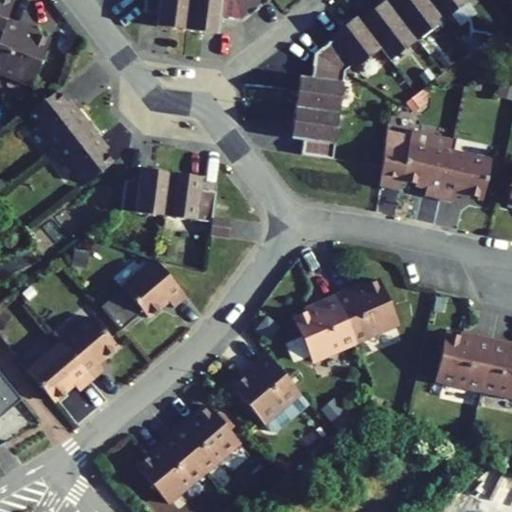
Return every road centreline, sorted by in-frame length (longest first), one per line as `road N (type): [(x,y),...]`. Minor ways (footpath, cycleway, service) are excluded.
road 1 (residential): [(280,223),(273,248),(202,342),(56,462)]
road 2 (residential): [(280,223),(365,228),(511,264)]
road 3 (residential): [(192,105),(324,0)]
road 4 (residential): [(79,0),(144,84),(192,105)]
road 5 (residential): [(192,105),(212,117),(268,189),(280,223)]
